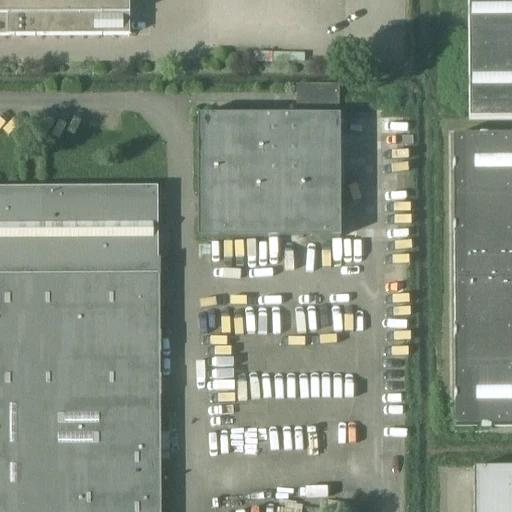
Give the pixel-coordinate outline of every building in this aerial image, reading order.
[(0,0),(0,36),(129,35),(128,0),(0,0)] [(511,0),(468,0),(470,119),(511,119),(511,0)] [(197,116),(198,238),(340,237),(339,115),(197,116)] [(511,134),(452,135),(454,427),(511,426),(511,134)] [(0,511),(159,511),(159,431),(158,358),(158,275),(158,188),(0,188),(0,511)] [(511,511),(511,467),(474,468),(474,511),(511,511)]
